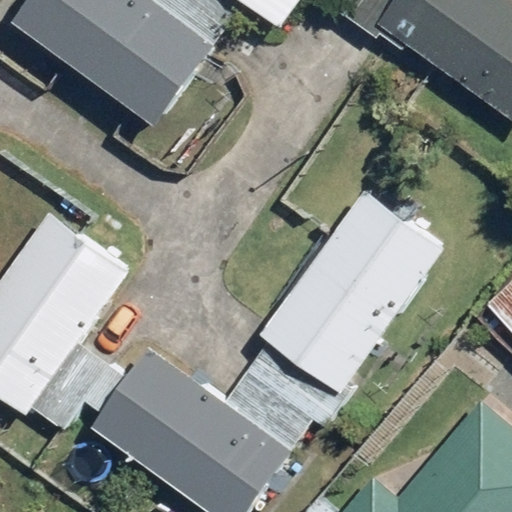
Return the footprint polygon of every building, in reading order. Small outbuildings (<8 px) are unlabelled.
[(44,0),(20,37),(165,134),(240,21),(208,0),(44,0)] [(313,0),(238,0),(289,35),(313,0)] [(382,46),(391,33),(511,120),(511,3),(507,0),(325,0),(323,3),(382,46)] [(373,196),(267,336),(344,394),(449,253),(373,196)] [(130,271),(49,214),(0,285),(0,393),(64,438),(89,402),(100,385),(116,362),(83,339),(130,271)] [(511,284),(489,304),(511,331),(511,284)] [(89,402),(106,414),(94,431),(209,511),(253,511),(298,449),(336,395),(266,345),(228,399),(153,347),(118,397),(100,385),(89,402)] [(378,475),(347,511),(334,511),(321,501),(311,511),(511,511),(511,420),(483,397),(405,496),(378,475)]
